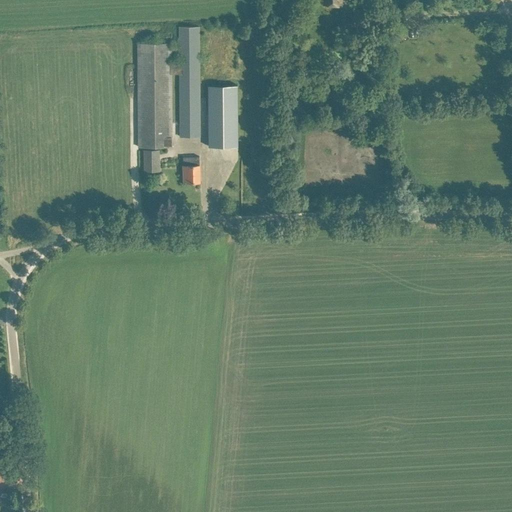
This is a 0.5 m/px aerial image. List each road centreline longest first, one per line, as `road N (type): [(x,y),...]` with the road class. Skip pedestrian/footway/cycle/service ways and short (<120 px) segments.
road 1 (unclassified): [(45,247),(103,228),(511,222)]
road 2 (unclassified): [(28,511),(9,306),(18,279)]
